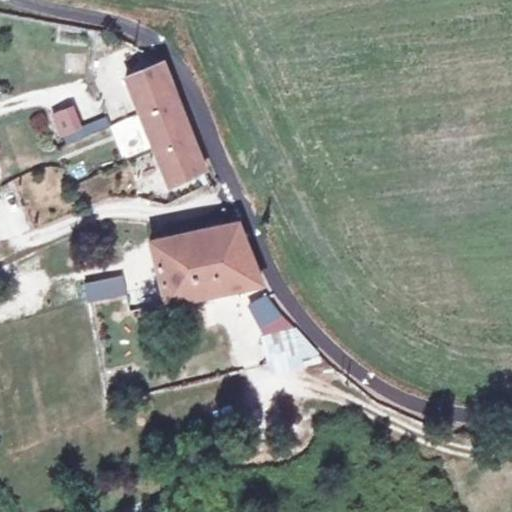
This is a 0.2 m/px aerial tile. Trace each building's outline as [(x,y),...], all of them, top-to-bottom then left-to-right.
[(165,72),(159,65),(132,77),(174,186),(208,170),(165,72)] [(74,110),(60,115),(67,134),(81,129),(74,110)] [(262,283),(237,227),(152,242),(163,285),(167,301),(262,283)] [(121,272),(85,278),(90,297),(124,291),(121,272)] [(274,323),(292,319),(272,295),(255,298),(262,326),(274,323)] [(300,329),(292,319),(274,323),(277,334),(300,329)] [(321,354),(300,329),(277,334),(265,337),(272,365),(299,359),(321,354)] [(338,370),(321,354),(299,359),(304,377),(338,370)]
